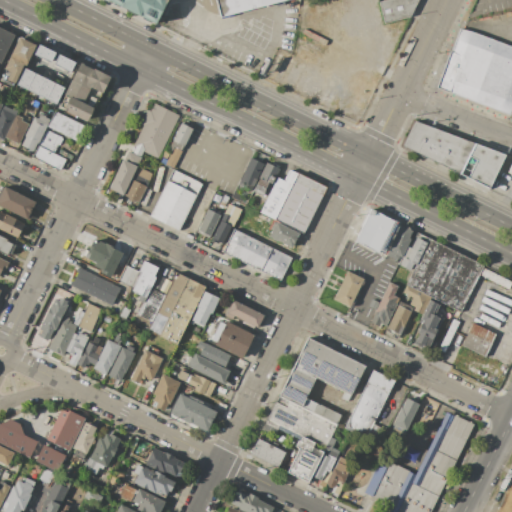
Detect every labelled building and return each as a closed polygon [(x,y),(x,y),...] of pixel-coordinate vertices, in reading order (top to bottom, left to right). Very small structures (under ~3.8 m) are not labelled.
[(167,0),(168,1),(156,23),(109,0),(167,0)] [(217,0),(222,17),(285,0),(217,0)] [(410,17),(418,0),(386,0),(379,2),(385,24),(410,17)] [(0,27),(15,34),(0,64),(0,27)] [(456,28),(511,48),(511,107),(510,113),(435,85),(456,28)] [(0,72),(19,37),(36,45),(35,47),(16,84),(15,86),(0,79),(0,72)] [(54,50),(49,60),(34,53),(38,43),(54,50)] [(74,59),(69,70),(52,62),(57,51),(74,59)] [(78,65),(80,62),(110,76),(102,94),(90,89),(84,103),(93,108),(86,122),(57,108),(64,94),(78,65)] [(62,86),(54,102),(18,84),(26,68),(62,86)] [(158,159),(179,115),(154,103),(151,109),(149,108),(140,124),(143,126),(133,146),(158,159)] [(17,114),(2,108),(0,111),(0,140),(3,142),(5,137),(17,114)] [(84,125),(54,111),(51,118),(46,128),(77,142),(84,125)] [(33,156),(17,148),(20,144),(30,125),(38,112),(51,118),(46,128),(47,130),(33,156)] [(20,144),(5,137),(17,114),(24,117),(22,121),(30,125),(20,144)] [(400,146),(460,174),(475,143),(413,120),(400,146)] [(174,168),(193,129),(181,123),(161,161),(174,168)] [(33,156),(47,130),(63,137),(58,148),(74,156),(72,162),(66,160),(60,171),(33,156)] [(475,143),(505,155),(490,189),(460,174),(475,143)] [(253,191),(238,184),(251,157),(265,164),(253,191)] [(124,196),(109,189),(122,160),(137,166),(124,196)] [(266,162),(280,168),(277,178),(267,198),(253,191),(265,164),(266,162)] [(123,198),(137,204),(153,173),(138,165),(137,166),(124,196),(123,198)] [(179,231),(202,184),(173,170),(150,217),(179,231)] [(303,234),(299,233),(276,221),(260,213),(267,198),(277,178),(284,181),(290,170),(326,188),(303,234)] [(0,207),(0,192),(3,186),(35,202),(26,221),(0,207)] [(211,237),(226,245),(234,229),(247,205),(232,198),(223,215),(211,237)] [(197,231),(208,208),(223,215),(211,237),(197,231)] [(355,241),(382,254),(397,222),(370,209),(355,241)] [(0,230),(17,239),(24,223),(0,211),(0,230)] [(291,248),(299,233),(276,221),(268,237),(291,248)] [(385,255),(397,261),(399,257),(402,258),(407,247),(414,233),(399,226),(385,255)] [(234,229),(291,257),(280,281),(222,253),(226,245),(234,229)] [(0,253),(8,258),(15,243),(0,235),(0,253)] [(402,258),(398,265),(410,271),(413,265),(415,266),(426,243),(417,238),(411,249),(407,247),(402,258)] [(406,285),(415,266),(426,243),(429,238),(483,265),(460,312),(454,309),(447,305),(431,297),(406,285)] [(110,277),(122,253),(94,239),(84,259),(94,263),(94,265),(102,269),(101,272),(110,277)] [(0,279),(0,257),(9,262),(1,280),(0,279)] [(144,298),(131,291),(132,287),(118,280),(126,264),(139,271),(143,261),(160,268),(144,298)] [(153,322),(135,315),(144,298),(160,268),(161,265),(176,272),(153,322)] [(111,306),(122,285),(81,266),(71,286),(111,306)] [(483,268),(511,282),(508,289),(480,275),(483,268)] [(332,299),(348,307),(363,279),(347,271),(332,299)] [(148,331),(176,346),(189,320),(204,291),(205,287),(176,272),(153,322),(148,331)] [(371,322),(389,282),(400,286),(395,296),(400,299),(386,329),(371,322)] [(386,329),(401,335),(412,311),(422,315),(431,297),(406,285),(400,299),(386,329)] [(189,320),(204,327),(219,298),(204,291),(189,320)] [(410,344),(422,315),(431,297),(447,305),(427,351),(410,344)] [(67,303),(66,305),(68,306),(52,337),(50,343),(39,338),(42,332),(39,331),(55,300),(58,301),(60,299),(67,303)] [(224,318),(233,300),(263,315),(254,333),(224,318)] [(78,327),(91,333),(93,328),(102,310),(88,304),(78,327)] [(123,307),(130,310),(125,319),(119,316),(123,307)] [(48,350),(62,357),(77,327),(84,313),(80,311),(75,321),(64,317),(48,350)] [(242,359),(232,356),(208,344),(222,317),(224,318),(254,333),(242,359)] [(452,319),(459,322),(445,353),(438,349),(452,319)] [(461,346),(485,358),(496,334),(472,322),(461,346)] [(90,339),(79,334),(78,336),(74,334),(66,352),(73,355),(74,353),(81,356),(90,339)] [(93,369),(107,375),(121,347),(118,346),(121,341),(118,340),(120,338),(116,336),(112,343),(107,340),(93,369)] [(77,365),(84,369),(86,364),(88,365),(89,363),(94,366),(103,348),(97,346),(99,340),(94,338),(91,345),(89,344),(82,357),(80,358),(77,365)] [(326,447),(341,416),(306,399),(315,379),(351,396),(365,367),(307,339),(266,424),(277,429),(279,425),(326,447)] [(129,380),(140,385),(144,376),(151,380),(165,351),(147,343),(129,380)] [(199,356),(206,343),(208,344),(232,356),(226,369),(199,356)] [(108,376),(120,383),(135,354),(132,352),(134,349),(127,345),(125,349),(122,347),(108,376)] [(188,368),(194,353),(199,356),(226,369),(229,370),(222,386),(217,383),(188,368)] [(175,380),(178,382),(209,399),(217,383),(188,368),(181,365),(175,380)] [(344,429),(366,440),(396,381),(373,370),(344,429)] [(165,412),(178,382),(175,380),(162,374),(153,395),(154,401),(157,403),(156,408),(165,412)] [(169,413),(178,394),(215,411),(206,433),(169,413)] [(407,399),(419,405),(402,439),(390,433),(407,399)] [(45,439),(68,451),(70,447),(84,421),(85,419),(61,407),(45,439)] [(429,511),(473,425),(447,412),(416,474),(390,461),(386,468),(378,464),(364,493),(391,507),(388,511),(429,511)] [(0,443),(0,422),(9,419),(20,423),(23,435),(36,441),(29,458),(16,451),(0,443)] [(70,447),(75,449),(73,455),(83,460),(98,428),(84,421),(70,447)] [(83,469),(95,475),(99,467),(104,469),(121,437),(104,429),(83,469)] [(308,483),(311,477),(323,453),(313,448),(315,444),(300,437),(295,447),(299,449),(287,472),(308,483)] [(258,439),(285,452),(278,468),(250,455),(258,439)] [(0,462),(8,467),(16,451),(0,443),(0,462)] [(35,461),(43,444),(66,455),(57,473),(35,461)] [(154,447),(145,465),(176,480),(186,461),(154,447)] [(311,477),(320,481),(318,485),(324,488),(326,484),(332,472),(330,471),(339,453),(326,447),(323,453),(311,477)] [(326,484),(332,472),(339,456),(353,463),(343,484),(337,481),(334,487),(326,484)] [(133,483),(137,475),(133,472),(137,465),(139,466),(142,467),(143,465),(145,465),(176,480),(167,499),(140,486),(133,483)] [(43,468),(53,472),(48,483),(39,479),(43,468)] [(0,508),(16,476),(3,469),(0,474),(0,508)] [(0,511),(20,511),(34,483),(16,476),(0,508),(0,511)] [(59,511),(39,511),(47,498),(54,482),(68,489),(61,504),(62,505),(61,509),(59,511)] [(124,484),(136,490),(130,501),(119,496),(124,484)] [(143,511),(160,511),(167,499),(140,486),(132,501),(139,505),(137,509),(143,511)] [(84,498),(88,489),(102,496),(98,504),(84,498)] [(242,511),(270,511),(273,507),(238,490),(230,506),(242,511)]
